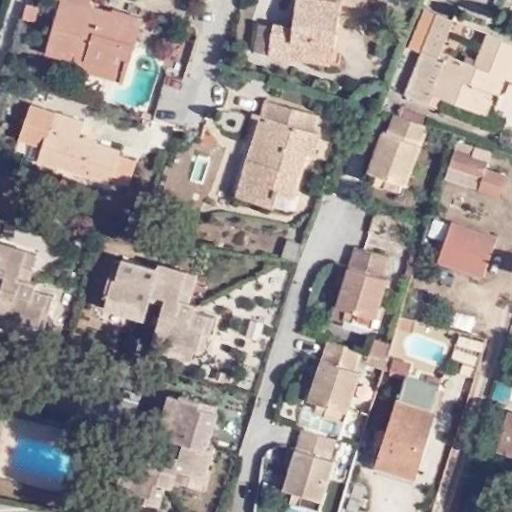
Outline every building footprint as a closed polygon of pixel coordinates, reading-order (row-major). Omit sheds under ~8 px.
[(111,18),(112,12),(90,6),(91,0),(61,0),(47,53),(84,63),(86,59),(128,71),(141,26),(111,18)] [(335,50),(342,5),(342,0),(296,0),(293,26),(273,23),(273,27),(258,24),(254,50),(269,52),(268,55),(310,61),(312,46),(335,50)] [(360,0),(359,7),(368,9),(369,0),(360,0)] [(39,6),(27,3),(23,17),(35,21),(39,6)] [(113,10),(112,12),(111,18),(141,26),(144,18),(113,10)] [(507,80),(511,67),(511,44),(486,35),(474,64),(448,54),(446,58),(439,56),(454,20),(437,13),(404,94),(437,108),(441,97),(478,112),(487,89),(501,94),(507,80)] [(333,65),(335,50),(312,46),(310,61),(333,65)] [(86,59),(84,63),(82,71),(125,83),(128,71),(86,59)] [(487,89),(478,112),(492,117),(501,94),(487,89)] [(239,186),(278,198),(280,191),(297,196),(310,154),(316,156),(323,133),(315,131),(320,115),(265,99),(260,116),(267,118),(254,160),(247,158),(239,186)] [(87,145),(89,139),(80,135),(85,123),(31,104),(18,139),(42,148),(38,160),(56,166),(59,157),(72,162),(70,168),(110,183),(110,180),(120,154),(121,151),(104,145),(102,150),(87,145)] [(386,177),(407,185),(429,126),(394,114),(387,132),(383,131),(368,171),(386,177)] [(267,118),(260,116),(247,158),(254,160),(267,118)] [(104,145),(89,139),(87,145),(102,150),(104,145)] [(482,176),(479,186),(478,190),(500,197),(506,175),(487,169),(492,152),(459,142),(451,166),(482,176)] [(137,160),(120,154),(110,180),(127,185),(137,160)] [(59,157),(56,166),(68,171),(70,168),(72,162),(59,157)] [(448,176),(479,186),(482,176),(451,166),(448,176)] [(404,194),(407,185),(386,177),(382,187),(404,194)] [(276,207),(278,198),(239,186),(237,195),(276,207)] [(462,260),(486,269),(498,236),(453,219),(438,259),(460,267),(462,260)] [(20,277),(28,249),(2,241),(0,247),(0,273),(6,276),(4,283),(0,296),(0,322),(6,324),(8,319),(39,329),(45,312),(50,313),(55,294),(36,289),(38,283),(30,281),(20,277)] [(363,249),(355,246),(349,265),(337,305),(376,318),(377,318),(385,294),(380,292),(385,276),(391,257),(363,249)] [(39,252),(28,249),(20,277),(30,281),(39,252)] [(416,265),(419,256),(410,254),(408,262),(409,263),(416,265)] [(179,299),(188,270),(161,262),(159,269),(122,258),(122,260),(117,277),(113,276),(106,302),(132,310),(130,317),(144,321),(150,300),(153,292),(166,296),(164,304),(153,341),(166,345),(167,340),(199,350),(204,333),(209,335),(215,315),(195,309),(197,304),(190,302),(179,299)] [(117,277),(122,260),(115,258),(110,275),(113,276),(117,277)] [(460,267),(483,276),(486,269),(462,260),(460,267)] [(404,277),(412,279),(416,265),(409,263),(404,277)] [(198,274),(188,270),(179,299),(190,302),(198,274)] [(390,278),(385,276),(380,292),(385,294),(390,278)] [(150,300),(164,304),(166,296),(153,292),(150,300)] [(104,309),(130,317),(132,310),(106,302),(104,309)] [(342,318),(374,327),(376,318),(345,308),(342,318)] [(45,330),(50,313),(45,312),(39,329),(45,330)] [(412,315),(402,312),(399,320),(410,323),(412,315)] [(204,351),(209,335),(204,333),(199,350),(204,351)] [(372,337),(366,353),(387,360),(392,344),(372,337)] [(363,352),(326,340),(308,399),(318,402),(349,412),(357,387),(352,385),(357,370),(363,352)] [(387,360),(366,353),(363,363),(384,370),(387,360)] [(404,379),(406,375),(408,375),(411,362),(395,357),(390,375),(404,379)] [(362,371),(357,370),(352,385),(357,387),(362,371)] [(408,375),(406,375),(404,379),(400,398),(397,397),(388,430),(382,447),(377,467),(417,479),(425,452),(421,451),(428,428),(431,430),(438,409),(434,408),(441,385),(408,375)] [(172,392),(162,418),(169,421),(178,395),(172,392)] [(179,469),(207,478),(216,452),(209,449),(221,413),(220,412),(202,407),(204,403),(178,395),(169,421),(162,418),(158,432),(177,439),(185,442),(181,455),(173,452),(137,440),(132,453),(137,455),(127,486),(144,492),(142,497),(161,503),(167,484),(173,486),(175,479),(179,469)] [(202,407),(220,412),(222,406),(205,400),(204,403),(202,407)] [(349,412),(318,402),(315,412),(346,422),(349,412)] [(511,411),(507,410),(495,450),(511,455),(511,411)] [(331,459),(337,439),(301,428),(284,489),(293,492),(324,500),(330,479),(326,478),(331,459)] [(376,445),(382,447),(388,430),(381,428),(376,445)] [(425,452),(431,430),(428,428),(421,451),(425,452)] [(177,439),(173,452),(181,455),(185,442),(177,439)] [(490,449),(476,444),(465,478),(479,482),(490,449)] [(336,460),(331,459),(326,478),(330,479),(336,460)] [(203,489),(207,478),(179,469),(175,479),(203,489)] [(125,492),(142,497),(144,492),(127,486),(125,492)] [(324,500),(293,492),(290,501),(321,510),(324,500)]
